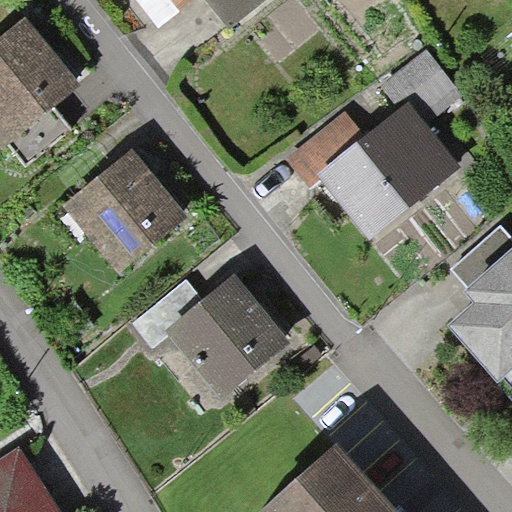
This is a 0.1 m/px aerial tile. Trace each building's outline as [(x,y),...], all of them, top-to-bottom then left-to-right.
[(129,0),(137,0),(157,25),(189,0),(129,0)] [(265,0),(208,0),(230,28),(265,0)] [(79,84),(32,21),(0,45),(0,141),(3,145),(9,141),(25,163),(69,129),(51,105),(79,84)] [(408,105),(424,124),(461,95),(428,49),(381,86),(401,111),(408,105)] [(424,124),(408,105),(401,111),(369,137),(322,176),(327,182),(375,242),(462,171),(424,124)] [(322,176),(369,137),(348,111),(288,160),(315,192),(327,182),(322,176)] [(190,216),(135,149),(67,205),(122,272),(190,216)] [(455,267),(471,287),(511,251),(511,239),(502,228),(455,267)] [(511,251),(471,287),(463,294),(474,306),(452,324),(511,393),(511,251)] [(220,397),(291,341),(234,273),(203,299),(165,330),(170,336),(220,397)] [(165,330),(203,299),(188,281),(137,323),(157,346),(170,336),(165,330)] [(395,511),(334,443),(255,511),(395,511)] [(0,511),(61,511),(19,448),(0,460),(0,511)]
